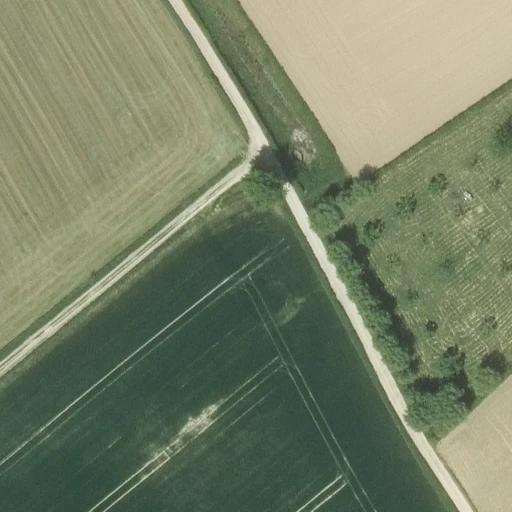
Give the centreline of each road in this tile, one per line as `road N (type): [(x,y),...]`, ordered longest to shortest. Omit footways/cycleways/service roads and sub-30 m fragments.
road 1 (track): [(465,511),(265,151)]
road 2 (track): [(265,151),(0,366)]
road 3 (track): [(265,151),(172,0)]
